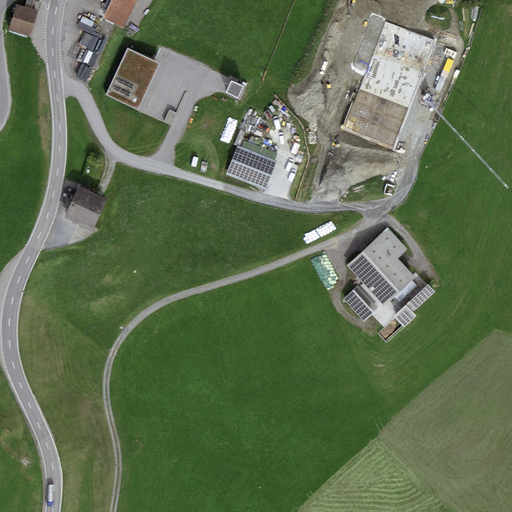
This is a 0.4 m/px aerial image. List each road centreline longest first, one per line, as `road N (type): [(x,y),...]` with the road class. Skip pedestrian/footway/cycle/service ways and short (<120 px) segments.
road 1 (secondary): [(58,0),(52,38),(59,182),(11,300),(7,334),(51,469),(52,511)]
road 2 (track): [(111,511),(118,443),(106,385),(116,352),(143,314),(386,221)]
road 3 (track): [(413,248),(375,210),(316,212),(105,150),(76,85),(56,71)]
